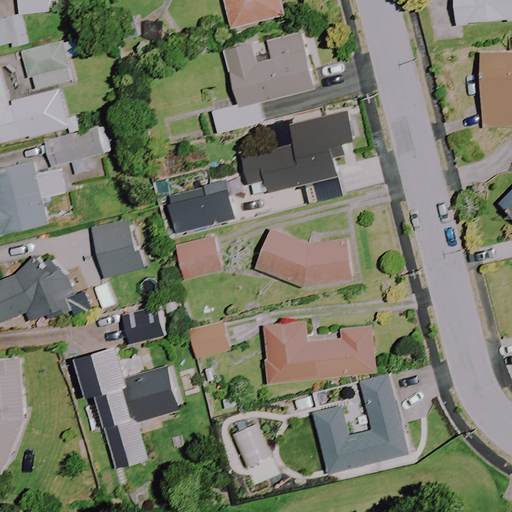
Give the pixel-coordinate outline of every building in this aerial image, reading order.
[(52,0),(21,0),(23,15),(53,12),(52,0)] [(227,0),(234,29),(288,15),(284,0),(227,0)] [(511,0),(457,0),(459,24),(511,20),(511,0)] [(0,21),(0,50),(29,44),(22,15),(0,21)] [(159,40),(164,21),(148,17),(143,36),(159,40)] [(318,90),(304,33),(228,51),(241,106),(216,112),(221,133),(265,122),(261,104),(318,90)] [(83,56),(80,40),(26,51),(34,91),(75,83),(71,58),(83,56)] [(511,52),(484,53),(486,128),(511,127),(511,52)] [(11,102),(2,64),(0,64),(0,144),(72,128),(63,90),(11,102)] [(258,162),(246,165),(252,187),(268,183),(272,195),(306,186),(311,205),(345,196),(337,168),(353,164),(348,145),(355,143),(347,114),(294,128),(298,144),(256,155),(258,162)] [(113,153),(106,129),(48,143),(54,168),(113,153)] [(39,175),(35,160),(0,169),(0,237),(52,223),(46,199),(69,193),(63,168),(39,175)] [(245,215),(236,179),(199,188),(208,224),(245,215)] [(511,213),(511,193),(502,204),(511,213)] [(147,269),(135,219),(94,229),(107,279),(147,269)] [(312,244),(275,228),(258,266),(307,288),(357,280),(351,243),(312,244)] [(226,271),(218,236),(181,246),(189,280),(226,271)] [(78,294),(63,258),(0,282),(0,324),(31,312),(35,322),(73,307),(76,315),(93,308),(86,291),(78,294)] [(165,336),(158,307),(124,315),(131,345),(165,336)] [(233,350),(226,321),(193,329),(199,358),(233,350)] [(313,342),(311,321),(266,326),(273,384),(379,373),(374,327),(345,330),(346,338),(313,342)] [(130,376),(122,347),(82,358),(92,397),(100,395),(119,468),(164,456),(154,419),(183,411),(171,365),(130,376)] [(25,359),(0,360),(0,492),(3,493),(27,422),(25,359)] [(411,454),(392,375),(363,382),(375,430),(352,436),(344,405),(316,412),(331,474),(411,454)]
